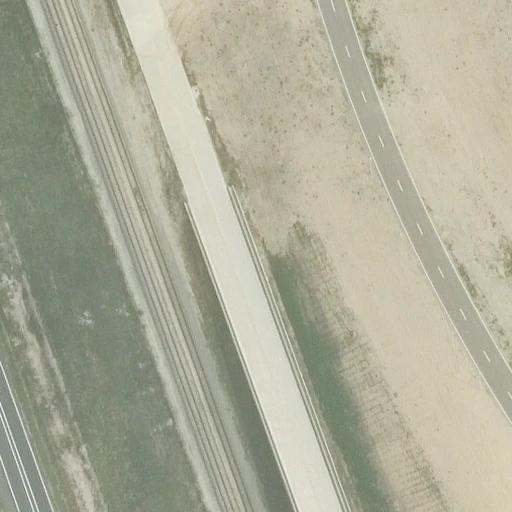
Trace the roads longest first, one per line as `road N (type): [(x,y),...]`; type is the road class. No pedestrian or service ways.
road 1 (unclassified): [(251,0),(332,119),(400,187)]
road 2 (unclassified): [(511,399),(400,187)]
road 3 (unclassified): [(400,187),(329,0)]
